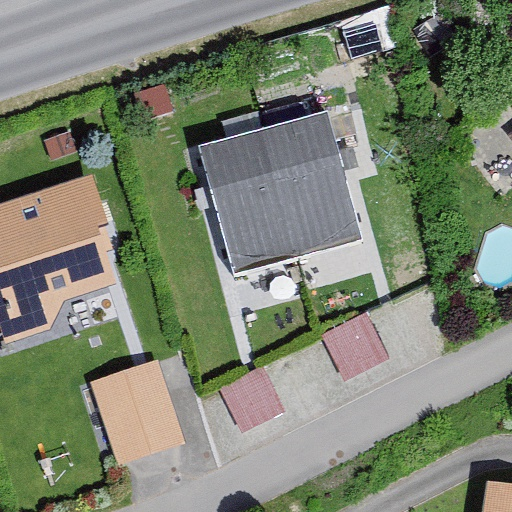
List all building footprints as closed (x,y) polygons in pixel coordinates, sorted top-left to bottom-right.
[(319,108),(190,143),(226,273),(354,237),(319,108)] [(511,128),(500,137),(511,152),(511,128)] [(89,178),(0,202),(0,345),(45,333),(59,301),(118,284),(89,178)] [(243,424),(288,401),(265,356),(220,380),(243,424)] [(160,362),(94,386),(125,470),(191,446),(160,362)] [(511,511),(511,488),(479,484),(474,511),(511,511)]
